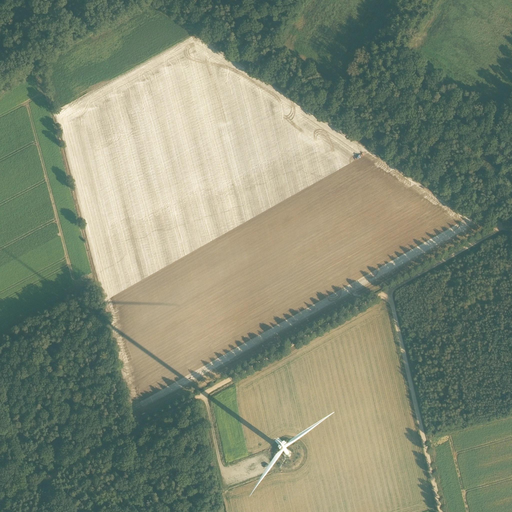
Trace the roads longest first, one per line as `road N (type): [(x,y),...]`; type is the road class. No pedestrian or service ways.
road 1 (track): [(391,290),(3,502)]
road 2 (track): [(159,0),(505,227)]
road 3 (track): [(388,291),(440,511)]
road 4 (track): [(391,290),(503,226)]
